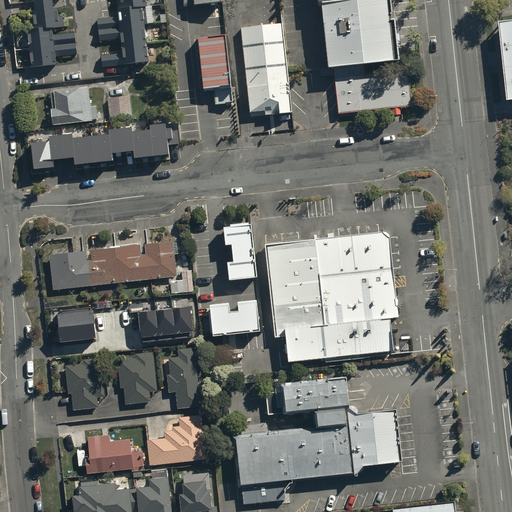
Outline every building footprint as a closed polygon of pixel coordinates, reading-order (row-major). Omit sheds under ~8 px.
[(51,26),(64,25),(63,14),(58,14),(57,5),(53,5),(52,0),(34,0),(35,7),(28,8),(30,22),(27,22),(31,65),(55,63),(54,56),(77,54),(75,31),(52,33),(51,26)] [(145,0),(116,0),(118,15),(97,17),(100,40),(121,38),(122,52),(101,54),(102,66),(149,61),(142,3),(146,3),(145,0)] [(386,0),(323,7),(330,67),(395,59),(388,0),(386,0)] [(511,20),(498,21),(504,95),(511,94),(511,20)] [(281,21),(240,26),(250,110),(264,108),(265,112),(291,110),(281,21)] [(198,34),(203,86),(229,83),(224,31),(198,34)] [(334,68),(339,113),(392,108),(393,116),(401,115),(400,107),(412,106),(408,71),(365,75),(364,65),(334,68)] [(49,89),(53,123),(92,118),(89,85),(49,89)] [(130,95),(108,97),(110,117),(132,115),(130,95)] [(74,160),(112,156),(111,148),(133,146),(133,153),(168,150),(167,143),(179,141),(177,121),(150,124),(150,126),(132,128),(131,123),(108,126),(108,130),(73,134),(72,130),(49,132),(50,137),(31,139),(34,165),(54,163),(53,154),(73,152),(74,160)] [(225,277),(251,275),(247,224),(222,226),(223,244),(230,243),(231,257),(224,258),(225,277)] [(390,231),(263,245),(273,337),(285,336),(288,359),(391,348),(388,319),(399,318),(390,231)] [(53,288),(177,275),(173,239),(145,242),(146,253),(141,253),(140,242),(90,248),(91,259),(87,259),(86,249),(49,253),(53,288)] [(182,270),(182,280),(171,281),(172,292),(194,290),(192,269),(182,270)] [(153,294),(142,295),(142,308),(154,307),(153,294)] [(208,301),(211,333),(255,330),(253,298),(235,299),(236,310),(227,311),(226,300),(208,301)] [(138,310),(141,335),(192,329),(190,304),(138,310)] [(57,311),(60,339),(96,335),(93,307),(57,311)] [(175,391),(177,408),(201,405),(194,346),(178,348),(179,355),(168,357),(170,373),(167,373),(169,391),(175,391)] [(151,400),(149,391),(157,390),(153,350),(135,353),(135,357),(117,358),(121,387),(124,387),(125,403),(151,400)] [(98,406),(97,396),(106,395),(102,356),(83,358),(83,362),(65,364),(68,393),(72,392),(73,409),(98,406)] [(348,402),(345,375),(281,382),(283,407),(316,403),(317,417),(349,414),(348,402)] [(396,455),(392,405),(360,407),(348,402),(349,414),(349,421),(353,469),(366,457),(396,455)] [(179,416),(180,425),(172,425),(173,429),(164,430),(165,437),(147,439),(150,464),(210,458),(207,432),(204,432),(202,414),(179,416)] [(285,475),(353,469),(349,421),(234,436),(241,502),(287,497),(285,475)] [(139,469),(138,465),(144,464),(142,450),(132,451),(130,437),(110,440),(110,433),(88,436),(90,454),(85,455),(87,472),(132,467),(132,470),(139,469)] [(209,471),(183,474),(184,481),(182,481),(183,491),(179,491),(181,511),(196,509),(196,511),(217,511),(217,505),(212,506),(210,489),(211,489),(209,471)] [(139,511),(145,511),(158,511),(157,511),(172,511),(168,474),(149,476),(150,483),(136,485),(137,487),(130,488),(130,486),(117,487),(116,480),(79,483),(80,492),(73,493),(75,510),(78,510),(78,511),(136,511),(139,511)] [(235,511),(235,500),(227,501),(227,511),(235,511)] [(453,511),(452,503),(390,507),(389,511),(453,511)]
